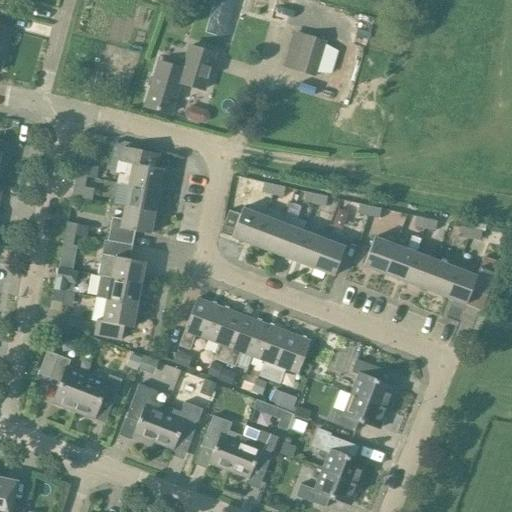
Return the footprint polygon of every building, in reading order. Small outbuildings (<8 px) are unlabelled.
[(0,62),(2,55),(5,56),(7,47),(5,46),(9,29),(0,26),(0,62)] [(304,34),(293,71),(314,77),(326,41),(304,34)] [(171,114),(180,83),(204,90),(215,55),(189,47),(182,70),(159,63),(146,106),(171,114)] [(0,139),(0,161),(3,159),(6,160),(10,142),(0,139)] [(116,183),(128,186),(158,191),(163,169),(156,168),(159,154),(123,147),(121,162),(126,163),(124,176),(118,175),(116,183)] [(88,166),(78,163),(76,176),(86,178),(86,177),(96,179),(98,167),(88,166)] [(86,178),(76,176),(72,197),(92,201),(94,189),(84,187),(86,178)] [(263,182),(261,192),(272,195),(274,185),(263,182)] [(124,206),(124,207),(154,212),(158,191),(128,186),(116,183),(113,203),(124,206)] [(283,197),(285,187),(274,185),(272,195),(283,197)] [(305,192),(303,202),(314,204),(316,194),(305,192)] [(325,206),(327,196),(316,194),(314,204),(325,206)] [(358,204),(356,214),(367,216),(369,206),(358,204)] [(369,206),(367,216),(378,218),(380,208),(369,206)] [(111,218),(107,241),(104,240),(104,241),(132,246),(135,231),(150,234),(154,212),(124,207),(122,220),(111,218)] [(231,237),(252,245),(263,216),(242,208),(240,215),(229,210),(223,225),(234,229),(231,237)] [(263,216),(252,245),(273,253),(283,224),(263,216)] [(414,219),(413,224),(413,227),(424,229),(426,219),(415,217),(414,219)] [(435,232),(437,222),(426,219),(424,229),(435,232)] [(74,235),(75,235),(87,237),(89,226),(67,222),(65,233),(74,235)] [(283,224),(273,253),(293,260),(304,231),(283,224)] [(460,227),(458,234),(458,237),(469,239),(470,229),(460,227)] [(469,239),(480,241),(481,231),(470,229),(469,239)] [(304,231),(293,260),(313,268),(324,239),(304,231)] [(65,233),(63,244),(72,246),(74,235),(65,233)] [(395,245),(384,274),(387,275),(404,281),(415,253),(421,239),(420,239),(412,236),(406,249),(398,246),(395,245)] [(374,237),(363,266),(384,274),(395,245),(374,237)] [(324,239),(313,268),(334,276),(345,247),(324,239)] [(145,262),(129,259),(132,246),(104,241),(102,255),(98,277),(100,277),(141,284),(145,262)] [(415,253),(404,281),(425,289),(436,260),(421,255),(415,253)] [(456,268),(445,297),(457,301),(481,310),(486,295),(495,273),(480,267),(459,259),(456,268)] [(436,260),(425,289),(434,292),(445,297),(456,268),(444,264),(436,260)] [(56,281),(54,290),(63,292),(70,293),(72,282),(74,283),(76,272),(74,272),(58,269),(56,281)] [(100,277),(96,298),(136,306),(138,296),(142,296),(144,287),(140,285),(141,284),(100,277)] [(54,290),(52,301),(61,303),(63,292),(54,290)] [(96,298),(92,321),(96,322),(94,334),(121,340),(124,326),(132,327),(136,306),(96,298)] [(207,340),(220,307),(196,298),(178,346),(190,350),(195,335),(207,340)] [(220,307),(207,340),(219,344),(213,359),(224,363),(242,315),(220,307)] [(242,315),(224,363),(235,367),(240,352),(252,357),(265,324),(242,315)] [(265,324),(252,357),(264,361),(258,376),(269,380),(287,332),(265,324)] [(287,332),(269,380),(280,384),(285,369),(298,374),(310,341),(287,332)] [(49,378),(60,382),(52,403),(73,411),(87,374),(67,367),(70,360),(58,355),(49,378)] [(143,357),(138,369),(148,372),(152,361),(143,357)] [(358,374),(359,373),(374,379),(379,368),(356,360),(351,372),(358,374)] [(395,387),(374,379),(359,373),(351,394),(387,408),(395,387)] [(404,373),(400,387),(412,391),(416,377),(404,373)] [(109,375),(106,382),(87,374),(73,411),(93,419),(101,398),(113,402),(121,380),(109,375)] [(199,394),(211,398),(216,384),(204,380),(199,394)] [(126,417),(138,422),(133,434),(153,442),(167,406),(153,401),(157,392),(139,385),(126,417)] [(351,394),(343,414),(358,420),(379,428),(387,408),(351,394)] [(184,402),(180,412),(167,406),(153,442),(173,449),(178,437),(190,442),(203,409),(184,402)] [(295,415),(307,420),(310,412),(298,407),(295,415)] [(285,411),(280,427),(287,429),(293,414),(285,411)] [(358,420),(343,414),(344,413),(337,411),(332,424),(353,432),(358,420)] [(228,471),(242,436),(229,430),(232,423),(213,415),(201,446),(213,450),(209,463),(228,471)] [(242,436),(228,471),(249,478),(254,466),(266,471),(278,438),(259,430),(259,431),(246,426),(242,436)] [(335,439),(328,437),(329,435),(316,429),(310,446),(321,451),(319,456),(326,459),(322,471),(358,484),(366,463),(353,458),(357,448),(335,439)] [(295,448),(283,443),(279,454),(291,458),(295,448)] [(314,489),(314,491),(329,496),(350,504),(358,484),(322,471),(314,489)] [(0,511),(23,511),(24,508),(11,506),(16,482),(8,480),(9,476),(0,473),(0,511)] [(329,496),(314,491),(314,489),(300,484),(295,496),(325,508),(329,496)]
